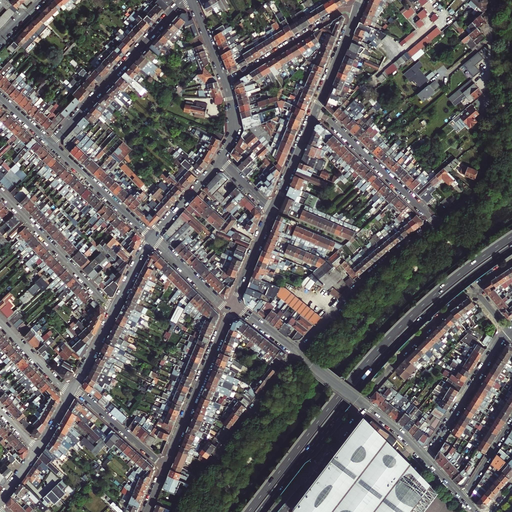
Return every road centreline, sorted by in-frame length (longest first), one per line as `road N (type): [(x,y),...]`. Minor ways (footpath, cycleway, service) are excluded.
road 1 (trunk): [(511,236),(391,334),(248,511)]
road 2 (trunk): [(259,511),(393,347),(511,247)]
road 3 (residential): [(178,511),(297,352)]
road 4 (residential): [(183,0),(50,143)]
road 5 (residential): [(297,352),(349,293),(436,222)]
road 6 (tertiary): [(230,311),(164,466)]
road 7 (residential): [(316,109),(436,222)]
road 8 (residential): [(0,191),(114,309)]
road 9 (residential): [(473,288),(360,401)]
road 10 (residential): [(425,457),(509,330)]
road 11 (residential): [(356,9),(226,82)]
road 12 (residential): [(150,236),(50,143)]
